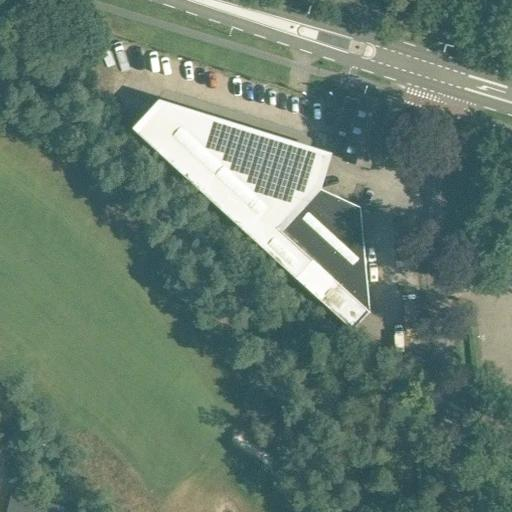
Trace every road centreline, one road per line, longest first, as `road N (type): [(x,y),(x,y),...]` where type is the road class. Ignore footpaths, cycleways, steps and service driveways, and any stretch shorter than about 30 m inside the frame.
road 1 (tertiary): [(456,511),(430,172),(434,71)]
road 2 (primary): [(236,10),(297,43),(354,61),(434,71)]
road 3 (primary): [(434,71),(361,34),(236,10)]
